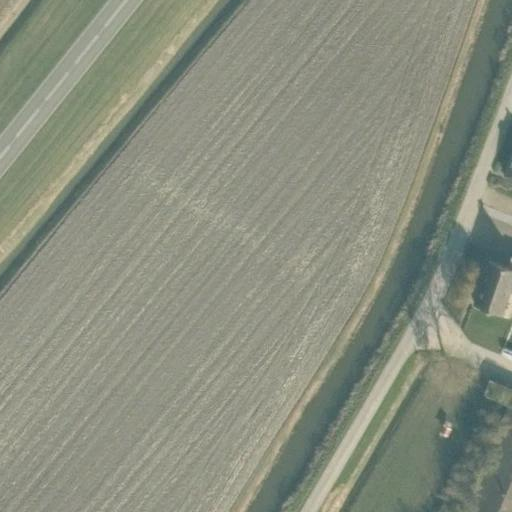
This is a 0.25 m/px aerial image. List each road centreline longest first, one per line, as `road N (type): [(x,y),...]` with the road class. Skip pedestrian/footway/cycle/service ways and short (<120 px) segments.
road 1 (unclassified): [(310,511),(431,298),(511,91)]
road 2 (trunk): [(0,163),(131,0)]
